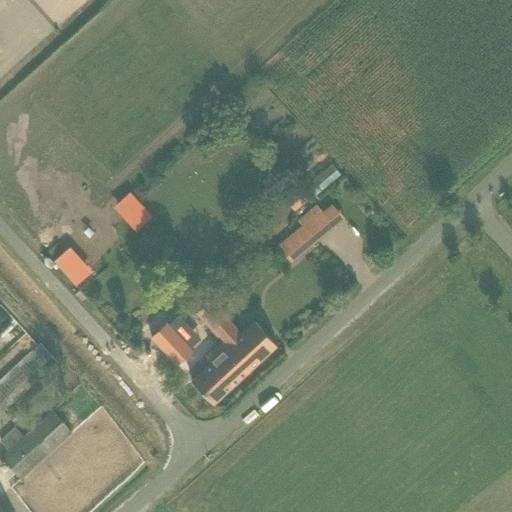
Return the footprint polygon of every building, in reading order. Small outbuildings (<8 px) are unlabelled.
[(331,164),(308,185),(316,195),(340,174),(331,164)] [(297,191),(286,200),(294,211),(306,202),(307,201),(298,190),(297,191)] [(276,248),(289,264),(335,226),(317,205),(299,221),(303,225),(276,248)] [(209,300),(196,312),(205,321),(223,342),(220,344),(246,373),(277,345),(255,322),(241,335),(209,300)] [(152,337),(176,364),(189,352),(165,325),(152,337)] [(0,380),(0,413),(57,361),(40,344),(0,380)] [(191,381),(213,404),(246,373),(220,344),(206,357),(211,362),(191,381)] [(1,458),(20,478),(71,432),(52,412),(1,458)]
